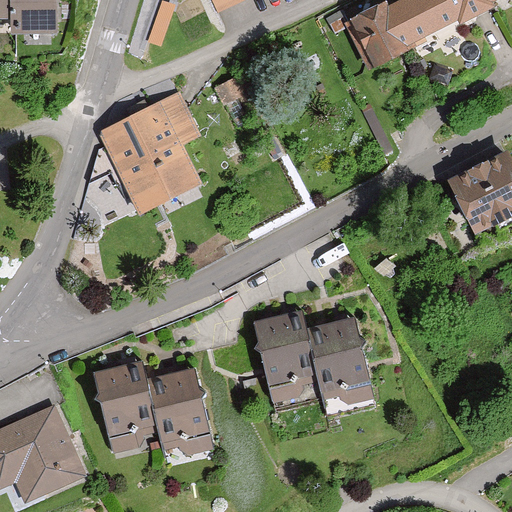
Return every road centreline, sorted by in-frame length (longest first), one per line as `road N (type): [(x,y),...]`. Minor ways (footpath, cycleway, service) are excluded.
road 1 (residential): [(511,118),(173,299),(109,326),(27,340),(0,336)]
road 2 (residential): [(94,102),(317,0)]
road 3 (tertiary): [(94,102),(52,237),(0,319)]
road 4 (residential): [(356,511),(413,491),(442,494),(478,511)]
